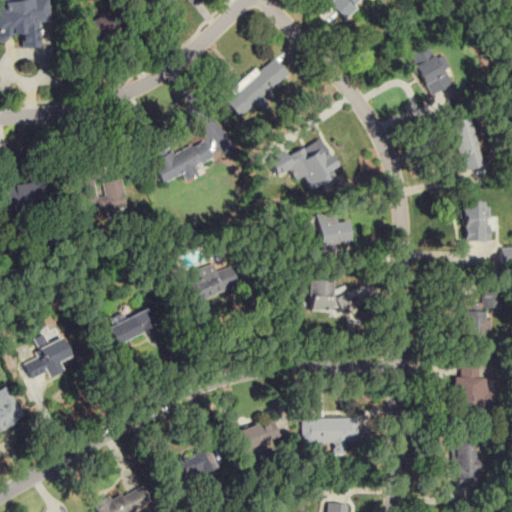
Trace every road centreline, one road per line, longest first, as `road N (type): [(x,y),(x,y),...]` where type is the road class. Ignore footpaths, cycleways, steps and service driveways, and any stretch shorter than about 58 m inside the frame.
road 1 (residential): [(391,511),(396,185),(359,103),(262,0)]
road 2 (residential): [(0,496),(188,389),(277,366),(397,366)]
road 3 (residential): [(0,117),(81,108),(126,93),(173,67),(244,0)]
